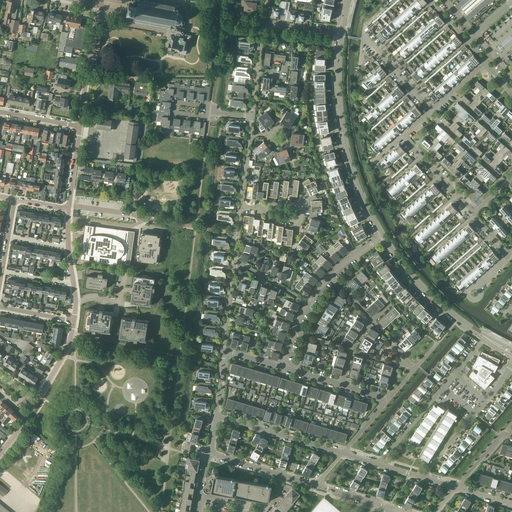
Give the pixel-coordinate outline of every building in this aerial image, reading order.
[(183,34),(184,28),(185,27),(184,27),(185,22),(183,21),(183,20),(182,20),(183,17),(184,17),(184,16),(183,16),(182,14),(182,13),(182,12),(181,13),(178,12),(179,11),(178,11),(178,10),(179,10),(179,8),(180,6),(178,5),(176,5),(176,4),(175,4),(175,5),(171,4),(171,5),(168,4),(167,4),(161,3),(161,2),(160,2),(160,3),(154,2),(154,1),(150,0),(150,1),(147,1),(146,0),(145,0),(146,0),(143,0),(133,0),(132,1),(132,0),(131,1),(132,2),(132,3),(131,3),(131,4),(132,4),(132,5),(130,4),(129,3),(128,4),(129,5),(128,8),(128,11),(127,12),(127,13),(128,12),(129,13),(129,14),(130,15),(131,15),(131,17),(132,18),(133,19),(133,20),(133,21),(135,21),(136,21),(141,22),(141,23),(142,23),(142,22),(149,23),(149,24),(149,25),(150,24),(156,25),(155,26),(156,26),(157,25),(163,26),(163,27),(164,27),(164,26),(167,27),(166,28),(170,28),(170,29),(171,29),(171,28),(175,29),(174,33),(174,36),(171,35),(169,42),(168,49),(167,53),(174,54),(174,52),(175,50),(180,52),(180,53),(186,54),(187,50),(188,41),(190,41),(191,35),(186,34),(183,34)] [(245,10),(255,11),(256,3),(251,3),(251,0),(242,0),(242,4),(245,4),(245,10)] [(417,0),(415,0),(413,3),(418,10),(423,6),(417,0)] [(462,14),(471,24),(491,6),(498,0),(453,0),(452,2),(460,11),(462,10),(463,11),(464,12),(462,14)] [(8,31),(17,33),(19,24),(19,21),(15,20),(17,10),(15,10),(16,3),(7,1),(3,24),(10,25),(8,31)] [(284,13),(286,2),(280,1),(279,8),(272,6),(271,10),(270,10),(269,14),(272,14),(272,18),(276,19),(277,15),(278,15),(278,14),(282,15),(282,13),(284,13)] [(294,18),(294,17),(296,11),(289,10),(290,2),(286,2),(284,13),(286,14),(285,20),(288,20),(288,21),(292,22),(293,18),(294,18)] [(413,3),(409,7),(414,13),(418,10),(413,3)] [(329,8),(329,6),(323,5),(322,7),(321,13),(331,15),(332,9),(329,8)] [(409,7),(404,10),(410,17),(414,13),(409,7)] [(36,23),(38,11),(31,9),(28,21),(35,23),(36,23)] [(404,10),(400,14),(406,20),(410,17),(404,10)] [(45,12),(38,11),(36,23),(42,24),(43,21),(45,12)] [(308,13),(296,11),(294,17),(298,18),(297,23),(301,24),(302,20),(303,20),(303,19),(310,20),(311,16),(308,15),(308,13)] [(51,24),(54,24),(56,14),(53,13),(53,12),(50,12),(50,13),(49,13),(49,15),(46,15),(45,22),(48,22),(48,20),(52,21),(51,24)] [(322,22),(330,23),(330,21),(331,15),(321,13),(320,19),(322,19),(322,22)] [(62,15),(56,14),(54,24),(56,25),(57,22),(61,22),(62,15)] [(400,14),(396,17),(402,24),(406,20),(400,14)] [(438,15),(434,19),(440,26),(444,22),(438,15)] [(67,47),(72,48),(73,48),(73,47),(82,49),(86,29),(86,28),(86,27),(85,27),(85,26),(84,26),(84,25),(84,24),(81,24),(82,19),(67,16),(66,24),(68,25),(67,30),(68,31),(68,33),(62,32),(59,50),(63,51),(63,52),(66,52),(67,47)] [(511,16),(510,19),(509,17),(508,17),(509,18),(505,23),(504,21),(503,22),(504,22),(500,28),(498,26),(498,27),(496,32),(494,30),(493,30),(494,31),(490,36),(488,34),(484,38),(488,43),(493,49),(498,46),(500,48),(496,53),(502,59),(507,64),(511,60),(509,58),(511,56),(511,16)] [(392,20),(392,21),(398,28),(402,24),(396,17),(396,18),(395,17),(394,17),(392,18),(392,20)] [(436,29),(440,26),(434,19),(430,23),(436,29)] [(388,24),(394,31),(398,28),(392,21),(391,21),(390,21),(389,21),(388,21),(388,22),(388,23),(388,24)] [(432,33),(436,29),(430,23),(426,26),(432,33)] [(21,24),(19,24),(17,33),(16,38),(18,38),(19,33),(19,32),(21,32),(20,36),(27,37),(28,32),(25,32),(26,25),(21,24)] [(388,24),(384,28),(390,35),(394,31),(388,24)] [(380,31),(380,32),(386,38),(390,35),(384,28),(383,26),(379,30),(380,31)] [(426,26),(422,30),(428,37),(432,33),(426,26)] [(424,40),(428,37),(422,30),(418,33),(424,40)] [(382,42),(386,38),(380,32),(376,35),(382,42)] [(418,33),(414,37),(420,44),(424,40),(418,33)] [(462,42),(456,35),(452,39),(457,46),(462,42)] [(252,50),(253,48),(254,48),(254,47),(253,46),(253,45),(253,44),(252,44),(251,43),(250,43),(250,38),(244,37),(243,37),(242,37),(241,37),(240,37),(239,38),(238,38),(237,40),(237,46),(238,46),(238,49),(243,50),(243,52),(250,53),(250,50),(252,50)] [(414,37),(410,41),(416,47),(420,44),(414,37)] [(453,49),(457,46),(452,39),(447,43),(453,49)] [(411,51),(416,47),(410,41),(405,44),(411,51)] [(449,53),(453,49),(447,43),(443,46),(449,53)] [(407,55),(411,51),(405,44),(401,48),(407,55)] [(443,46),(439,50),(445,56),(449,53),(443,46)] [(403,58),(407,55),(401,48),(397,51),(403,58)] [(315,64),(325,64),(325,58),(324,58),(325,51),(318,50),(318,51),(316,51),(315,64)] [(441,60),(445,56),(439,50),(435,53),(441,60)] [(274,53),(275,52),(265,51),(263,66),(270,66),(271,59),(273,60),(274,60),(274,53)] [(289,51),(286,51),(286,53),(280,53),(280,54),(274,53),(274,60),(273,60),(273,61),(279,62),(279,60),(285,61),(286,57),(289,57),(289,51)] [(289,51),(289,57),(291,58),(290,67),(292,68),(292,67),(298,68),(299,62),(297,62),(298,55),(292,54),(292,52),(293,52),(293,51),(292,51),(289,51)] [(399,62),(403,58),(397,51),(393,55),(399,62)] [(248,57),(249,53),(241,52),(240,52),(239,52),(238,52),(237,52),(236,53),(236,54),(236,55),(237,55),(237,61),(242,63),(243,61),(252,62),(252,61),(251,60),(251,59),(250,58),(249,57),(248,57)] [(437,64),(441,60),(435,53),(431,57),(437,64)] [(469,59),(475,66),(479,62),(473,55),(472,53),(467,57),(469,59)] [(60,59),(59,66),(73,68),(73,65),(76,66),(78,59),(66,57),(65,59),(60,59)] [(433,67),(437,64),(431,57),(427,61),(433,67)] [(471,69),(475,66),(469,59),(467,57),(463,61),(465,63),(471,69)] [(429,71),(433,67),(427,61),(423,64),(429,71)] [(471,69),(465,63),(461,66),(467,73),(471,69)] [(325,70),(325,64),(315,64),(315,70),(317,70),(317,72),(322,72),(322,70),(325,70)] [(425,74),(429,71),(423,64),(419,68),(425,74)] [(375,69),(376,70),(382,77),(386,73),(379,65),(375,69)] [(461,66),(457,70),(463,77),(467,73),(461,66)] [(246,72),(247,68),(239,67),(238,67),(237,67),(236,67),(235,67),(234,68),(234,69),(234,70),(236,70),(235,76),(240,78),(241,76),(250,77),(250,76),(250,75),(249,75),(249,74),(248,73),(247,72),(246,72)] [(292,82),(298,83),(299,83),(299,81),(298,81),(298,77),(301,78),(301,73),(302,73),(303,69),(298,68),(292,67),(292,68),(291,70),(290,70),(290,74),(291,74),(290,82),(292,82)] [(421,78),(425,74),(419,68),(415,71),(421,78)] [(376,78),(378,81),(382,77),(376,70),(372,74),(376,78)] [(463,77),(457,70),(453,73),(459,80),(463,77)] [(415,71),(411,75),(417,82),(421,78),(415,71)] [(322,74),(322,72),(317,72),(317,74),(315,74),(315,80),(325,80),(325,74),(322,74)] [(57,73),(55,81),(58,82),(57,86),(62,87),(68,89),(68,88),(69,88),(71,81),(66,80),(67,75),(57,73)] [(454,84),(459,80),(453,73),(449,77),(454,84)] [(372,74),(368,77),(374,84),(378,81),(376,78),(372,74)] [(271,92),(272,85),(269,85),(270,78),(262,77),(261,83),(263,83),(262,90),(271,92)] [(362,82),(368,89),(374,84),(368,77),(362,82)] [(454,84),(449,77),(444,81),(450,87),(454,84)] [(111,80),(108,99),(117,100),(119,89),(124,90),(124,89),(130,89),(131,83),(111,80)] [(147,95),(147,94),(147,92),(148,92),(149,83),(148,83),(148,84),(136,82),(136,81),(135,85),(131,85),(131,87),(135,88),(135,91),(136,91),(137,91),(139,91),(139,93),(147,95)] [(245,87),(245,83),(237,82),(236,82),(235,81),(234,82),(233,82),(233,83),(232,84),(234,85),(233,90),(234,91),(238,93),(239,91),(248,92),(248,91),(248,90),(248,89),(247,89),(246,88),(245,87)] [(444,81),(440,84),(446,91),(450,87),(444,81)] [(477,81),(474,84),(480,90),(475,96),(478,98),(486,89),(477,81)] [(179,87),(180,83),(177,82),(174,82),(174,84),(169,83),(169,88),(167,89),(171,95),(178,95),(178,96),(179,87)] [(298,83),(292,82),(291,85),(290,85),(289,88),(291,89),(290,99),(297,100),(298,92),(297,92),(298,83)] [(275,86),(272,85),(271,92),(280,93),(280,94),(286,95),(287,87),(278,86),(278,85),(275,84),(275,86)] [(440,84),(436,88),(442,94),(446,91),(440,84)] [(184,88),(179,87),(178,96),(178,95),(178,98),(183,98),(183,96),(188,97),(189,88),(190,86),(184,85),(184,88)] [(392,88),(394,90),(399,97),(404,93),(396,85),(392,88)] [(209,99),(210,86),(205,86),(204,88),(200,87),(198,98),(198,100),(203,101),(204,99),(209,99)] [(198,98),(200,87),(194,87),(194,89),(189,88),(188,97),(188,99),(193,99),(193,97),(198,98)] [(438,98),(442,94),(436,88),(432,91),(438,98)] [(159,101),(160,101),(170,102),(171,95),(167,89),(165,91),(160,91),(159,101)] [(432,91),(431,89),(426,93),(434,102),(438,98),(432,91)] [(487,96),(492,101),(496,98),(486,89),(478,98),(482,101),(487,96)] [(395,100),(399,97),(394,90),(390,94),(395,100)] [(384,95),(386,97),(391,104),(395,100),(390,94),(388,92),(384,95)] [(9,103),(16,104),(17,96),(10,95),(9,103)] [(46,100),(41,99),(42,96),(38,95),(36,108),(44,109),(46,100)] [(24,97),(17,96),(16,104),(22,105),(24,97)] [(243,102),(243,97),(236,97),(234,96),(233,96),(232,97),(231,98),(230,99),(232,99),(231,105),(232,105),(237,107),(237,106),(246,107),(246,106),(246,105),(246,104),(245,104),(244,103),(243,102)] [(470,107),(478,98),(475,96),(470,101),(464,96),(461,99),(470,107)] [(30,98),(24,97),(22,105),(29,106),(30,98)] [(386,97),(381,101),(387,107),(391,104),(386,97)] [(69,103),(68,103),(69,99),(62,98),(62,99),(56,98),(55,103),(61,104),(61,105),(62,105),(61,109),(68,110),(69,103)] [(479,115),(482,112),(477,107),(482,101),(478,98),(470,107),(479,115)] [(500,108),(495,114),(499,117),(507,108),(498,99),(494,103),(500,108)] [(160,101),(159,111),(168,112),(170,112),(171,102),(170,102),(160,101)] [(381,101),(377,104),(383,111),(387,107),(381,101)] [(455,117),(458,120),(467,111),(457,103),(454,106),(460,112),(455,117)] [(373,108),(376,111),(379,114),(383,111),(377,104),(373,108)] [(411,110),(417,116),(421,113),(415,106),(414,104),(409,108),(411,110)] [(296,107),(295,107),(291,114),(284,124),(289,128),(291,124),(294,125),(299,114),(297,113),(299,109),(296,107)] [(373,108),(369,111),(375,118),(379,114),(376,111),(373,108)] [(507,114),(511,118),(511,112),(507,108),(499,117),(502,120),(507,114)] [(280,122),(284,124),(291,114),(287,111),(285,110),(279,116),(282,118),(280,122)] [(407,113),(413,120),(417,116),(411,110),(407,113)] [(168,119),(168,112),(159,111),(158,111),(157,121),(161,122),(162,124),(168,119)] [(267,112),(262,115),(270,125),(274,122),(272,119),(274,117),(268,111),(267,112)] [(364,117),(370,123),(375,118),(369,111),(365,115),(363,112),(359,116),(360,121),(364,117)] [(467,111),(458,120),(462,123),(467,117),(473,122),(476,119),(467,111)] [(409,124),(413,120),(407,113),(403,117),(409,124)] [(490,126),(499,117),(495,114),(491,120),(484,114),(481,118),(490,126)] [(265,128),(270,125),(262,115),(258,118),(257,119),(261,127),(259,128),(260,131),(265,128)] [(409,124),(403,117),(399,120),(405,127),(409,124)] [(441,121),(450,129),(458,120),(455,117),(450,123),(444,117),(441,121)] [(497,126),(502,120),(499,117),(490,126),(499,134),(502,131),(497,126)] [(104,129),(105,120),(95,118),(94,128),(104,129)] [(184,132),(184,130),(185,122),(180,121),(180,119),(175,118),(175,120),(174,129),(174,131),(184,132)] [(174,131),(174,129),(175,120),(168,119),(162,124),(164,125),(163,130),(174,131)] [(184,130),(189,131),(189,133),(194,134),(194,131),(195,123),(190,122),(191,120),(185,119),(185,122),(184,130)] [(105,120),(104,129),(114,131),(115,121),(105,120)] [(395,124),(401,131),(405,127),(399,120),(395,124)] [(457,129),(462,123),(458,120),(450,129),(459,137),(462,134),(457,129)] [(139,123),(130,121),(124,161),(133,162),(134,162),(136,162),(141,123),(139,122),(139,123)] [(194,131),(199,132),(199,134),(204,135),(205,124),(200,123),(201,121),(195,121),(195,123),(194,131)] [(240,127),(240,122),(233,121),(231,121),(230,121),(229,121),(229,122),(228,122),(227,123),(227,124),(229,124),(228,130),(229,130),(234,132),(235,133),(236,136),(240,136),(241,131),(243,132),(243,131),(243,130),(243,129),(242,128),(241,127),(240,127)] [(481,130),(476,136),(479,139),(487,130),(478,121),(475,125),(481,130)] [(391,128),(397,134),(401,131),(395,124),(391,128)] [(439,142),(447,133),(438,124),(435,128),(440,133),(435,139),(439,142)] [(32,134),(33,127),(28,126),(26,133),(26,135),(25,139),(29,140),(30,134),(32,134)] [(322,136),(326,135),(326,133),(330,132),(329,126),(319,128),(320,134),(322,133),(322,136)] [(391,128),(387,131),(393,138),(397,134),(391,128)] [(42,140),(49,141),(51,132),(51,131),(44,129),(42,140)] [(496,138),(487,130),(479,139),(482,142),(487,136),(493,141),(496,138)] [(291,138),(304,140),(305,135),(304,135),(305,133),(296,131),(296,133),(292,133),(291,138)] [(389,141),(393,138),(387,131),(383,135),(389,141)] [(57,133),(51,132),(49,141),(49,142),(55,144),(56,142),(55,142),(57,133)] [(57,132),(57,133),(55,142),(56,142),(62,144),(64,134),(64,133),(57,132)] [(379,138),(385,145),(389,141),(383,135),(381,133),(377,136),(379,138)] [(447,133),(439,142),(442,145),(447,139),(453,144),(456,141),(447,133)] [(511,136),(511,138),(505,133),(501,136),(511,144),(511,142),(511,136)] [(71,135),(64,134),(62,144),(62,145),(69,146),(71,135)] [(326,137),(326,135),(322,136),(322,138),(320,138),(322,144),(331,142),(330,136),(326,137)] [(238,142),(238,137),(231,136),(230,136),(229,136),(228,136),(227,136),(226,137),(225,138),(225,139),(227,139),(226,145),(227,145),(232,147),(233,146),(241,147),(241,145),(241,144),(241,143),(239,142),(238,142)] [(470,148),(479,139),(476,136),(471,141),(465,136),(461,139),(470,148)] [(303,145),(304,143),(307,143),(307,140),(304,140),(291,138),(290,144),(295,144),(294,147),(303,146),(303,145)] [(381,149),(385,145),(379,138),(375,142),(376,144),(381,149)] [(421,142),(430,151),(439,142),(435,139),(430,145),(424,139),(421,142)] [(482,142),(479,139),(470,148),(479,156),(482,152),(477,147),(482,142)] [(496,154),(499,157),(507,148),(498,140),(495,143),(501,149),(496,154)] [(254,150),(257,154),(267,146),(264,142),(261,145),(259,143),(253,149),(254,150)] [(333,148),(331,142),(322,144),(323,150),(325,150),(326,152),(330,151),(330,149),(333,148)] [(375,154),(381,149),(376,144),(375,142),(371,145),(370,144),(367,147),(369,149),(370,148),(375,154)] [(442,145),(439,142),(430,151),(439,159),(442,156),(437,150),(442,145)] [(461,152),(456,158),(459,160),(467,151),(458,143),(455,146),(461,152)] [(399,144),(394,148),(400,155),(405,151),(399,144)] [(271,150),(267,146),(257,154),(261,158),(262,159),(269,155),(268,153),(271,150)] [(287,148),(281,150),(286,162),(291,161),(291,160),(292,160),(291,151),(288,152),(287,148)] [(396,159),(400,155),(394,148),(390,152),(396,159)] [(511,152),(507,148),(499,157),(502,160),(508,154),(511,158),(511,152)] [(281,164),(286,162),(281,150),(276,152),(278,156),(275,157),(279,165),(281,164)] [(225,160),(238,165),(239,162),(240,162),(240,161),(240,160),(239,159),(239,158),(238,157),(237,157),(236,157),(237,152),(229,151),(228,151),(227,151),(226,151),(225,152),(224,152),(224,154),(225,154),(225,160)] [(330,153),(330,151),(326,152),(326,154),(324,154),(326,160),(335,158),(334,152),(330,153)] [(467,158),(473,163),(476,160),(467,151),(459,160),(462,163),(464,165),(466,163),(464,161),(467,158)] [(57,163),(64,164),(65,158),(62,157),(63,153),(53,152),(53,156),(55,156),(55,159),(55,162),(57,163)] [(392,162),(396,159),(390,152),(386,155),(392,162)] [(482,158),(491,166),(499,157),(496,154),(491,160),(485,154),(482,158)] [(388,166),(392,162),(386,155),(382,159),(388,166)] [(497,166),(502,160),(499,157),(491,166),(500,174),(503,171),(497,166)] [(337,164),(335,158),(326,160),(327,166),(329,166),(330,168),(334,166),(334,165),(337,164)] [(450,169),(459,160),(456,158),(451,163),(445,158),(441,161),(450,169)] [(382,171),(388,166),(382,159),(376,164),(382,171)] [(457,169),(462,163),(459,160),(450,169),(459,177),(463,174),(457,169)] [(57,165),(57,169),(63,170),(64,164),(57,163),(55,162),(50,162),(50,164),(57,165)] [(479,179),(487,170),(478,162),(475,165),(481,170),(476,176),(479,179)] [(418,175),(422,171),(416,164),(412,168),(418,175)] [(234,172),(235,167),(227,166),(226,166),(225,166),(224,166),(223,166),(223,167),(222,168),(222,169),(224,169),(223,175),(228,177),(229,177),(230,177),(229,179),(237,180),(237,176),(238,177),(238,175),(238,174),(237,173),(236,172),(235,172),(234,172)] [(328,171),(330,176),(340,173),(338,168),(335,168),(334,166),(330,168),(330,170),(328,171)] [(79,179),(89,181),(89,177),(92,178),(93,170),(94,168),(85,167),(84,171),(80,171),(79,179)] [(412,168),(408,172),(414,178),(418,175),(412,168)] [(89,177),(89,181),(92,181),(91,181),(92,181),(95,181),(97,181),(99,181),(100,181),(100,179),(104,180),(105,173),(101,173),(102,171),(93,170),(92,178),(89,177)] [(487,170),(479,179),(482,182),(487,176),(493,181),(496,178),(487,170)] [(105,173),(104,180),(104,181),(113,182),(113,181),(117,181),(118,175),(114,174),(114,172),(105,171),(105,173)] [(415,180),(414,178),(408,172),(404,175),(410,182),(411,184),(415,180)] [(118,173),(118,175),(117,181),(116,183),(125,184),(125,186),(129,187),(130,176),(126,176),(126,174),(118,173)] [(340,174),(340,173),(330,176),(332,182),(341,179),(341,178),(340,174)] [(411,184),(410,182),(404,175),(400,179),(407,188),(411,184)] [(462,179),(470,188),(479,179),(476,176),(471,181),(465,176),(462,179)] [(23,179),(21,188),(27,189),(28,183),(29,177),(26,177),(26,180),(23,179)] [(28,183),(27,189),(33,190),(34,184),(35,178),(29,177),(28,183)] [(306,187),(307,189),(317,185),(315,180),(311,182),(309,179),(302,183),(305,187),(306,187)] [(342,180),(341,179),(332,182),(334,187),(343,184),(343,181),(342,180)] [(396,182),(401,189),(403,191),(407,188),(400,179),(396,182)] [(482,182),(479,179),(470,188),(480,196),(483,192),(477,187),(482,182)] [(289,183),(288,187),(287,195),(297,196),(299,180),(294,180),(294,183),(289,183)] [(34,184),(33,190),(39,191),(40,185),(42,185),(43,182),(38,181),(37,184),(34,184)] [(233,186),(233,182),(226,181),(225,181),(224,181),(223,181),(222,181),(221,182),(220,183),(220,184),(222,184),(221,190),(222,190),(227,192),(227,190),(236,191),(236,190),(236,189),(235,188),(234,187),(233,186)] [(273,189),(268,189),(267,197),(277,198),(277,196),(279,184),(279,182),(274,181),(273,189)] [(287,197),(287,195),(288,187),(289,183),(289,181),(284,181),(284,185),(279,184),(277,196),(287,197)] [(267,199),(267,197),(268,189),(269,183),(264,182),(263,186),(258,186),(257,197),(267,199)] [(401,189),(396,182),(391,186),(397,193),(399,195),(400,194),(403,191),(401,189)] [(257,199),(257,197),(258,186),(259,183),(254,183),(253,187),(248,187),(246,198),(257,199)] [(345,189),(343,184),(334,187),(335,189),(336,193),(345,189)] [(429,188),(435,195),(437,196),(441,192),(434,184),(429,188)] [(308,193),(309,198),(316,196),(315,193),(320,191),(322,190),(320,185),(317,186),(317,185),(307,189),(309,193),(308,193)] [(61,190),(60,190),(61,188),(54,187),(47,186),(47,188),(52,189),(51,190),(53,193),(53,196),(57,197),(57,193),(60,194),(60,193),(61,193),(61,190)] [(397,193),(391,186),(386,191),(392,198),(392,197),(395,201),(401,196),(400,194),(399,195),(397,193)] [(425,192),(431,198),(435,195),(429,188),(425,192)] [(346,190),(345,189),(336,193),(337,196),(338,199),(348,195),(346,190)] [(427,202),(431,198),(425,192),(421,195),(427,202)] [(340,204),(350,200),(349,199),(348,196),(348,195),(338,199),(340,204)] [(423,205),(427,202),(421,195),(417,199),(423,205)] [(231,201),(231,197),(224,196),(222,196),(221,196),(220,196),(219,197),(218,198),(218,199),(220,199),(219,205),(220,205),(225,207),(225,205),(234,206),(234,205),(234,204),(233,203),(232,202),(231,201)] [(317,198),(316,196),(309,198),(310,203),(311,203),(312,206),(322,206),(322,200),(322,197),(317,198)] [(417,199),(413,202),(419,209),(423,205),(417,199)] [(340,204),(343,210),(352,205),(351,202),(350,200),(340,204)] [(409,206),(415,213),(419,209),(413,202),(409,206)] [(453,215),(457,211),(451,204),(447,208),(453,215)] [(354,211),(352,205),(343,210),(345,215),(354,211)] [(311,210),(310,215),(317,216),(318,212),(322,212),(322,206),(312,206),(312,210),(311,210)] [(405,209),(411,216),(415,213),(409,206),(405,209)] [(500,220),(502,222),(511,212),(511,210),(511,209),(510,210),(507,207),(505,208),(503,206),(499,210),(503,215),(500,218),(501,219),(500,220)] [(453,215),(447,208),(443,211),(449,218),(453,215)] [(414,220),(411,216),(405,209),(399,214),(405,221),(407,220),(410,223),(414,220)] [(229,216),(229,212),(222,211),(221,210),(220,210),(219,211),(218,211),(217,212),(216,213),(218,214),(217,219),(218,219),(223,221),(224,220),(232,221),(232,220),(232,219),(232,218),(230,217),(230,216),(229,216)] [(24,224),(25,218),(26,212),(20,211),(17,211),(16,216),(19,217),(23,218),(22,223),(24,224)] [(356,215),(354,211),(345,215),(346,217),(348,220),(357,216),(356,215)] [(449,218),(443,211),(439,215),(445,222),(449,218)] [(511,212),(502,222),(503,222),(505,225),(509,221),(511,224),(511,212)] [(310,221),(309,224),(320,227),(321,221),(317,220),(317,216),(310,215),(309,220),(310,221)] [(445,222),(439,215),(435,219),(441,225),(445,222)] [(253,233),(253,231),(254,219),(255,217),(244,216),(243,224),(249,225),(248,232),(253,233)] [(359,221),(357,216),(348,220),(350,226),(352,225),(353,227),(358,224),(357,223),(359,221)] [(503,222),(502,222),(500,220),(497,217),(495,219),(493,216),(488,220),(489,221),(487,224),(491,228),(493,226),(496,229),(503,222)] [(264,220),(254,219),(253,231),(258,231),(257,236),(262,236),(263,231),(264,222),(264,220)] [(442,227),(441,225),(435,219),(430,222),(436,229),(438,230),(438,231),(442,227)] [(263,231),(268,232),(267,239),(272,239),(272,238),(272,235),(273,233),(272,233),(273,225),(274,225),(274,223),(264,222),(263,231)] [(434,234),(438,230),(436,229),(430,222),(426,226),(432,232),(434,234)] [(503,222),(496,229),(492,232),(495,235),(498,232),(503,237),(507,233),(505,231),(507,229),(505,226),(505,225),(503,222)] [(318,232),(320,227),(309,224),(309,227),(307,226),(305,231),(312,234),(314,235),(315,231),(318,232)] [(352,230),(355,235),(364,230),(361,225),(358,226),(358,224),(353,227),(354,228),(352,230)] [(464,228),(472,236),(476,232),(469,224),(464,228)] [(135,232),(135,231),(88,225),(87,233),(86,236),(84,237),(85,237),(84,245),(85,245),(84,252),(84,254),(94,256),(93,261),(130,266),(129,265),(133,232),(135,232)] [(283,229),(284,227),(274,225),(273,225),(272,233),(273,233),(272,235),(272,238),(277,239),(277,242),(282,243),(282,240),(283,229)] [(432,232),(426,226),(422,229),(428,236),(432,232)] [(464,228),(460,231),(466,238),(468,240),(472,236),(464,228)] [(282,240),(287,241),(286,245),(291,246),(293,230),(283,229),(282,240)] [(418,233),(424,240),(428,236),(422,229),(418,233)] [(367,235),(364,230),(355,235),(358,240),(360,239),(361,241),(366,239),(368,237),(367,235)] [(304,236),(302,239),(310,245),(314,241),(310,238),(312,234),(305,231),(303,236),(304,236)] [(462,242),(466,238),(460,231),(456,235),(462,242)] [(418,245),(424,240),(418,233),(413,238),(418,245)] [(456,235),(452,238),(458,245),(462,242),(456,235)] [(226,237),(217,236),(216,236),(215,236),(215,237),(214,237),(214,238),(213,239),(213,240),(215,240),(214,245),(215,245),(220,247),(220,246),(229,247),(229,246),(229,245),(229,244),(229,243),(228,243),(227,242),(226,242),(226,237)] [(458,245),(452,238),(448,242),(454,249),(458,245)] [(137,257),(137,261),(158,263),(159,260),(157,259),(158,254),(159,254),(161,245),(159,245),(159,242),(161,242),(141,239),(141,242),(139,242),(138,254),(139,254),(139,257),(137,257)] [(307,250),(310,245),(302,239),(300,241),(299,241),(296,244),(295,243),(292,243),(292,249),(295,249),(297,247),(300,250),(301,249),(304,251),(306,251),(307,250)] [(339,241),(333,245),(340,254),(342,253),(343,254),(348,251),(343,245),(343,246),(339,241)] [(444,245),(450,252),(451,252),(452,252),(453,252),(454,251),(454,250),(454,249),(448,242),(444,245)] [(19,254),(19,252),(20,246),(14,244),(12,254),(16,255),(15,260),(18,260),(19,254)] [(245,244),(243,252),(256,255),(256,253),(257,253),(258,248),(252,246),(245,244)] [(338,256),(340,254),(333,245),(327,250),(331,255),(331,256),(335,261),(340,257),(338,256)] [(440,249),(446,256),(448,256),(449,256),(449,255),(450,255),(450,254),(450,253),(450,252),(444,245),(440,249)] [(372,262),(376,259),(380,256),(376,249),(369,253),(371,255),(368,257),(372,262)] [(446,256),(440,249),(436,253),(442,259),(446,256)] [(489,255),(495,262),(499,258),(491,249),(487,253),(489,255)] [(228,262),(228,261),(228,260),(227,259),(227,258),(226,257),(225,257),(224,257),(224,252),(215,251),(214,251),(213,251),(213,252),(212,252),(212,253),(212,254),(212,255),(213,255),(212,260),(213,260),(218,262),(219,260),(228,262)] [(253,262),(256,255),(243,252),(243,254),(242,254),(241,259),(247,261),(247,260),(253,262)] [(442,259),(436,253),(430,258),(436,264),(442,259)] [(322,255),(316,261),(325,269),(326,267),(328,268),(332,264),(327,260),(326,260),(322,255)] [(489,255),(484,259),(490,265),(495,262),(489,255)] [(377,265),(378,267),(382,265),(381,263),(383,261),(380,256),(376,259),(372,262),(375,267),(377,265)] [(267,270),(269,271),(273,259),(265,257),(264,263),(263,263),(261,269),(267,271),(267,270)] [(280,261),(273,259),(269,271),(271,272),(271,273),(276,274),(278,268),(280,261)] [(490,265),(484,259),(480,262),(486,269),(490,265)] [(323,270),(325,269),(316,261),(311,266),(316,271),(321,276),(325,272),(323,270)] [(482,273),(486,269),(480,262),(476,266),(482,273)] [(383,266),(382,265),(378,267),(380,269),(378,270),(382,275),(390,269),(386,264),(383,266)] [(226,276),(226,275),(226,274),(225,274),(225,273),(224,272),(223,272),(222,271),(223,267),(213,266),(212,266),(211,266),(211,267),(210,267),(210,268),(210,269),(211,270),(211,275),(216,277),(217,275),(226,276)] [(284,266),(282,272),(280,278),(285,280),(285,279),(290,281),(293,273),(290,272),(291,269),(284,266)] [(482,273),(476,266),(472,269),(478,276),(482,273)] [(88,269),(88,270),(88,275),(86,275),(85,284),(90,285),(89,288),(99,289),(99,286),(106,287),(107,281),(110,281),(110,282),(110,281),(113,282),(114,273),(88,269)] [(392,273),(390,269),(382,275),(382,276),(385,280),(393,274),(392,273)] [(474,280),(478,276),(472,269),(468,273),(474,280)] [(361,271),(357,275),(363,282),(367,278),(368,278),(370,277),(365,270),(363,272),(361,271)] [(306,272),(302,278),(311,285),(312,283),(314,284),(317,280),(312,275),(311,276),(306,272)] [(474,280),(468,273),(464,277),(470,283),(474,280)] [(394,274),(393,274),(385,280),(389,284),(397,278),(394,275),(394,274)] [(152,300),(152,296),(150,296),(151,292),(154,293),(155,287),(154,287),(154,284),(150,284),(151,278),(148,277),(148,276),(141,275),(141,276),(134,275),(132,287),(130,287),(131,288),(130,293),(129,293),(131,294),(130,303),(147,305),(148,299),(152,300)] [(357,275),(353,278),(359,285),(363,282),(357,275)] [(245,290),(247,290),(250,278),(243,276),(241,282),(239,288),(244,290),(245,290)] [(464,277),(460,280),(466,287),(470,283),(464,277)] [(256,286),(258,280),(253,278),(253,279),(250,278),(247,290),(254,292),(256,286)] [(309,287),(311,285),(302,278),(295,286),(300,290),(302,288),(308,292),(311,288),(309,287)] [(355,289),(359,285),(353,278),(349,282),(355,289)] [(397,278),(389,284),(391,287),(393,289),(400,282),(397,278)] [(460,292),(466,287),(460,280),(455,285),(454,284),(451,286),(458,293),(460,291),(460,292)] [(221,287),(221,286),(220,286),(221,282),(212,281),(211,281),(210,281),(209,281),(209,282),(208,283),(208,284),(209,284),(209,289),(209,290),(214,292),(215,290),(224,291),(224,290),(224,289),(223,288),(223,287),(222,287),(221,287)] [(351,292),(355,289),(349,282),(345,286),(351,292)] [(401,283),(400,282),(393,289),(397,293),(404,287),(401,283)] [(258,299),(265,301),(269,289),(267,288),(262,286),(260,292),(260,293),(258,299)] [(407,290),(404,287),(397,293),(401,298),(408,291),(407,290)] [(61,289),(60,297),(59,300),(65,301),(67,291),(65,290),(65,289),(61,289)] [(269,289),(265,301),(273,303),(275,297),(277,291),(272,289),(271,290),(269,289)] [(501,297),(498,301),(503,305),(507,300),(507,301),(510,298),(509,298),(504,293),(500,290),(498,294),(501,297)] [(409,292),(408,291),(401,298),(402,299),(405,302),(412,295),(409,292)] [(378,298),(384,304),(389,301),(382,294),(378,298)] [(338,295),(335,300),(343,305),(344,303),(346,302),(345,298),(343,298),(338,295)] [(415,298),(412,295),(405,302),(409,306),(416,299),(415,298)] [(222,306),(222,305),(222,304),(222,303),(221,303),(221,302),(220,302),(219,301),(218,301),(219,297),(210,296),(209,296),(208,296),(207,296),(207,297),(206,298),(206,299),(208,299),(207,304),(208,304),(208,305),(213,306),(213,305),(222,306)] [(380,308),(382,307),(384,304),(378,298),(374,301),(380,308)] [(504,306),(503,305),(498,301),(494,298),(492,301),(494,304),(491,308),(496,312),(500,307),(501,308),(504,306)] [(287,299),(284,306),(294,311),(295,309),(297,310),(299,305),(293,302),(287,299)] [(417,300),(416,299),(409,306),(413,311),(420,303),(419,302),(417,300)] [(343,305),(335,300),(333,302),(331,301),(330,303),(338,308),(337,308),(340,310),(343,305)] [(376,312),(380,308),(374,301),(370,305),(376,312)] [(330,303),(327,307),(335,312),(337,308),(338,308),(330,303)] [(423,306),(420,303),(413,311),(417,314),(424,307),(423,306)] [(252,315),(254,310),(255,310),(256,307),(250,305),(249,309),(247,308),(241,306),(239,313),(251,317),(252,315)] [(376,312),(370,305),(366,309),(372,316),(376,312)] [(294,311),(284,306),(280,313),(286,316),(292,319),(294,314),(293,314),(294,311)] [(394,306),(390,310),(396,317),(399,314),(401,316),(402,314),(400,312),(399,312),(394,306)] [(324,312),(332,317),(335,312),(327,307),(324,312)] [(425,308),(424,307),(417,314),(422,319),(428,311),(425,308)] [(101,330),(101,332),(105,332),(105,329),(111,330),(113,312),(104,311),(105,308),(104,308),(104,310),(99,309),(99,308),(98,308),(98,310),(86,309),(85,316),(84,316),(83,322),(84,322),(84,326),(87,326),(86,330),(92,331),(92,332),(96,333),(96,329),(101,330)] [(220,321),(220,320),(220,319),(220,318),(219,317),(218,317),(218,316),(217,316),(217,312),(208,310),(207,310),(206,311),(205,312),(204,313),(204,314),(206,314),(205,319),(206,319),(211,321),(211,320),(220,321)] [(392,321),(396,317),(390,310),(385,314),(392,321)] [(433,315),(428,311),(422,319),(426,322),(427,321),(429,323),(432,319),(430,317),(433,315)] [(321,317),(329,322),(332,317),(324,312),(321,317)] [(253,325),(249,323),(251,317),(239,313),(238,316),(237,316),(236,321),(242,323),(242,325),(252,328),(253,325)] [(385,314),(381,317),(388,324),(392,321),(385,314)] [(137,340),(140,341),(143,341),(144,338),(147,338),(147,334),(148,335),(149,328),(148,328),(149,321),(137,319),(137,316),(137,318),(131,317),(132,316),(131,316),(131,318),(122,317),(119,334),(125,335),(125,339),(128,339),(129,337),(134,338),(133,341),(137,342),(137,340)] [(356,319),(353,324),(361,329),(364,324),(361,322),(363,319),(358,316),(356,319)] [(326,326),(329,322),(321,317),(318,321),(326,326)] [(381,317),(377,321),(384,328),(388,324),(381,317)] [(433,320),(432,319),(429,323),(426,326),(428,327),(429,325),(434,329),(441,322),(436,318),(434,320),(433,320)] [(277,320),(274,326),(285,331),(286,329),(288,329),(290,324),(283,321),(283,322),(277,320)] [(318,327),(326,332),(329,327),(326,326),(318,321),(317,323),(320,324),(318,327)] [(445,325),(441,322),(434,329),(439,333),(440,331),(442,333),(447,327),(445,325)] [(353,324),(350,328),(358,333),(361,329),(353,324)] [(216,331),(215,331),(215,326),(206,325),(205,325),(204,326),(203,327),(203,328),(202,329),(204,329),(203,334),(204,334),(209,336),(209,335),(218,336),(219,335),(218,334),(218,333),(217,332),(216,331)] [(284,333),(285,331),(274,326),(272,334),(278,336),(284,339),(286,334),(284,333)] [(326,332),(318,327),(315,332),(320,335),(321,337),(325,336),(325,334),(326,332)] [(358,333),(350,328),(347,333),(355,338),(358,333)] [(378,333),(376,332),(370,328),(367,333),(375,338),(378,333)] [(420,335),(422,333),(416,328),(410,333),(417,340),(421,336),(420,335)] [(232,331),(230,337),(233,338),(232,342),(231,343),(231,345),(232,345),(236,346),(239,346),(242,335),(236,333),(236,332),(232,331)] [(352,343),(355,338),(347,333),(344,338),(342,341),(345,344),(346,343),(350,345),(351,342),(352,343)] [(367,333),(364,338),(372,343),(375,338),(367,333)] [(410,333),(406,337),(413,344),(417,340),(410,333)] [(242,335),(239,346),(241,347),(241,348),(245,349),(246,349),(247,348),(247,346),(247,345),(250,346),(250,347),(253,348),(253,347),(255,344),(256,341),(253,340),(252,341),(249,340),(250,337),(249,337),(242,335)] [(413,344),(406,337),(402,340),(409,347),(413,344)] [(460,337),(454,344),(463,352),(465,349),(463,348),(464,346),(462,345),(465,341),(460,337)] [(372,343),(364,338),(362,342),(370,347),(372,343)] [(214,346),(213,346),(214,341),(204,340),(203,340),(202,341),(201,341),(201,342),(201,343),(201,344),(202,344),(201,349),(202,349),(207,351),(208,350),(217,351),(217,350),(217,349),(216,349),(216,348),(216,347),(215,347),(215,346),(214,346)] [(269,340),(267,348),(278,351),(279,348),(281,349),(283,344),(276,342),(269,340)] [(409,347),(402,340),(398,344),(404,351),(409,347)] [(317,344),(308,342),(307,347),(316,350),(317,344)] [(366,351),(367,352),(370,347),(362,342),(359,347),(363,350),(366,351)] [(463,352),(454,344),(448,352),(453,356),(456,353),(457,354),(458,352),(460,354),(463,352)] [(278,353),(278,351),(267,348),(265,354),(260,353),(259,356),(265,357),(265,355),(271,356),(271,357),(278,359),(280,354),(278,353)] [(42,355),(51,360),(54,354),(47,350),(45,354),(43,352),(42,355)] [(338,351),(336,356),(345,359),(347,353),(338,351)] [(317,356),(314,355),(305,352),(304,358),(313,360),(315,361),(317,356)] [(456,359),(453,356),(448,352),(442,359),(447,363),(450,360),(451,361),(452,360),(454,361),(456,359)] [(479,355),(472,367),(478,370),(475,373),(472,371),(468,375),(484,389),(494,377),(492,375),(492,374),(494,372),(498,366),(497,365),(500,360),(482,352),(480,356),(479,355)] [(8,368),(8,367),(13,361),(14,359),(11,357),(9,355),(8,357),(3,363),(6,365),(5,366),(8,368)] [(48,365),(51,360),(42,355),(39,360),(48,365)] [(354,355),(353,361),(362,364),(363,358),(354,355)] [(18,365),(15,363),(17,359),(15,358),(14,359),(13,361),(8,367),(14,371),(18,365)] [(313,360),(304,358),(302,363),(311,366),(313,360)] [(442,366),(439,369),(444,373),(448,368),(449,369),(451,367),(447,363),(442,359),(439,362),(442,366)] [(235,374),(238,365),(233,363),(230,372),(235,374)] [(382,370),(391,372),(393,367),(384,364),(382,370)] [(18,374),(23,377),(28,371),(28,372),(29,369),(24,366),(18,374)] [(341,374),(342,369),(333,366),(332,372),(341,374)] [(439,369),(436,366),(433,369),(436,373),(433,376),(438,381),(442,376),(443,376),(445,374),(444,373),(439,369)] [(204,378),(205,379),(206,382),(210,382),(211,378),(213,378),(213,377),(213,376),(213,375),(212,374),(211,374),(211,373),(210,373),(210,369),(201,367),(200,367),(200,368),(199,368),(198,368),(198,369),(198,370),(197,370),(197,371),(199,371),(198,376),(199,376),(204,378)] [(33,375),(34,374),(34,373),(29,369),(28,372),(28,371),(23,377),(28,381),(33,375)] [(348,377),(357,379),(359,374),(350,371),(348,377)] [(38,379),(33,375),(28,381),(34,385),(38,379)] [(280,377),(274,376),(271,385),(277,386),(280,377)] [(425,388),(428,385),(430,386),(431,385),(433,387),(435,384),(427,377),(420,384),(425,388)] [(279,387),(284,389),(287,380),(282,378),(279,387)] [(378,385),(387,388),(388,383),(379,380),(378,385)] [(197,391),(202,393),(202,392),(206,392),(204,395),(210,398),(211,393),(212,392),(211,391),(211,390),(210,389),(209,388),(208,388),(208,383),(199,382),(198,382),(198,383),(197,383),(196,383),(196,384),(196,385),(195,385),(195,386),(197,386),(196,391),(197,391)] [(419,396),(419,395),(422,392),(423,394),(425,392),(427,394),(429,391),(425,388),(420,384),(414,391),(419,396)] [(508,397),(511,394),(511,388),(509,386),(508,385),(506,388),(507,389),(503,393),(508,397)] [(318,389),(313,387),(310,396),(316,398),(318,389)] [(323,400),(326,391),(320,389),(317,398),(323,400)] [(423,398),(419,395),(419,396),(414,391),(408,399),(413,403),(416,399),(417,401),(419,399),(421,401),(423,398)] [(503,393),(502,392),(500,395),(501,396),(497,400),(502,405),(505,401),(509,403),(511,400),(508,397),(503,393)] [(194,400),(194,401),(195,401),(195,406),(200,408),(201,407),(203,407),(202,410),(208,412),(209,408),(210,408),(210,407),(210,406),(209,405),(209,404),(208,404),(208,403),(207,403),(206,403),(207,398),(197,397),(196,397),(195,398),(194,398),(194,399),(194,400)] [(410,413),(414,408),(415,409),(417,406),(413,403),(408,399),(406,402),(408,405),(406,409),(405,409),(410,413)] [(490,407),(491,408),(496,412),(499,408),(503,411),(506,407),(502,405),(497,400),(496,400),(494,402),(495,403),(493,405),(491,404),(489,406),(490,407)] [(364,413),(364,412),(367,403),(362,402),(359,411),(364,413)] [(434,405),(429,412),(407,442),(415,448),(442,411),(443,413),(445,410),(438,405),(436,407),(434,405)] [(0,417),(1,418),(5,413),(8,416),(11,412),(12,411),(7,406),(3,411),(0,414),(0,417)] [(402,412),(399,416),(404,420),(408,415),(409,416),(411,414),(410,413),(405,409),(406,409),(402,406),(399,409),(402,412)] [(499,415),(497,412),(496,412),(491,408),(490,407),(488,409),(489,410),(485,415),(490,419),(493,416),(497,418),(499,415)] [(264,410),(259,408),(256,416),(262,418),(264,410)] [(267,408),(264,419),(269,420),(272,412),(272,410),(267,408)] [(457,415),(452,412),(448,410),(420,456),(428,461),(457,415)] [(15,413),(12,411),(11,412),(8,416),(2,423),(5,426),(11,418),(14,420),(18,415),(15,413)] [(399,416),(396,413),(393,416),(396,420),(393,423),(398,427),(402,423),(403,423),(405,421),(404,420),(399,416)] [(206,421),(196,418),(193,429),(200,431),(202,424),(205,425),(206,421)] [(393,423),(390,420),(387,423),(390,427),(387,430),(389,432),(392,435),(396,430),(397,430),(399,428),(398,427),(393,423)] [(308,423),(303,421),(300,429),(306,431),(308,423)] [(310,423),(308,432),(313,433),(315,425),(316,422),(311,421),(310,423)] [(321,426),(318,435),(323,436),(326,428),(327,424),(322,423),(321,426)] [(472,430),(471,429),(469,431),(478,439),(481,436),(478,432),(481,429),(483,427),(478,423),(477,425),(476,425),(472,430)] [(10,433),(5,429),(0,425),(0,428),(4,432),(8,436),(10,433)] [(189,441),(190,440),(195,441),(196,441),(200,431),(193,429),(192,433),(188,432),(186,440),(189,441)] [(231,436),(230,440),(237,442),(240,431),(233,429),(231,436)] [(382,437),(379,440),(383,444),(384,444),(387,440),(388,440),(391,438),(390,437),(387,435),(381,430),(379,433),(382,437)] [(469,443),(472,440),(476,442),(478,439),(469,431),(467,434),(468,435),(466,436),(465,438),(464,439),(469,443)] [(262,437),(261,438),(260,437),(261,435),(256,434),(256,435),(253,439),(259,442),(256,447),(262,450),(268,441),(262,437)] [(375,444),(373,447),(369,444),(364,450),(366,452),(368,450),(375,452),(376,451),(377,452),(381,447),(382,448),(384,445),(384,444),(383,444),(379,440),(375,437),(373,440),(375,444)] [(463,451),(463,450),(466,447),(470,449),(473,446),(469,443),(464,439),(463,438),(461,441),(462,442),(458,446),(463,451)] [(230,440),(229,444),(227,451),(233,453),(237,442),(230,440)] [(285,445),(282,455),(288,457),(290,453),(292,447),(285,445)] [(450,452),(451,453),(452,453),(452,454),(457,458),(460,454),(464,457),(466,453),(463,450),(463,451),(458,446),(457,446),(454,449),(453,448),(450,452)] [(256,447),(254,450),(250,456),(256,460),(260,454),(262,450),(256,447)] [(314,466),(316,462),(320,456),(314,453),(308,462),(314,466)] [(451,453),(449,455),(450,456),(446,461),(451,465),(453,462),(458,464),(460,461),(457,458),(452,454),(452,453),(451,453)] [(282,455),(280,459),(279,466),(285,468),(288,457),(282,455)] [(446,461),(445,460),(443,463),(444,463),(439,468),(444,472),(447,469),(451,471),(454,468),(451,465),(446,461)] [(308,462),(306,466),(302,472),(308,475),(312,469),(314,466),(308,462)] [(362,480),(367,470),(361,467),(355,476),(362,480)] [(196,474),(196,471),(187,469),(186,468),(185,474),(196,476),(197,474),(196,474)] [(266,485),(233,479),(233,478),(233,477),(232,477),(231,477),(230,478),(217,475),(217,474),(218,473),(218,472),(218,470),(218,469),(217,468),(215,468),(214,468),(213,469),(212,469),(212,471),(212,473),(213,473),(209,477),(212,477),(214,477),(211,491),(268,502),(271,487),(271,486),(269,485),(269,484),(268,484),(267,484),(266,484),(266,485)] [(383,474),(380,484),(386,486),(389,476),(383,474)] [(355,476),(353,480),(350,486),(356,490),(357,488),(361,490),(362,490),(363,490),(363,489),(364,489),(364,488),(364,487),(364,486),(363,486),(359,484),(362,480),(355,476)] [(416,483),(410,493),(416,496),(422,487),(416,483)] [(380,484),(376,495),(383,497),(386,486),(380,484)] [(288,491),(296,498),(300,494),(292,487),(292,488),(289,492),(289,491),(288,491)] [(183,491),(182,491),(181,497),(182,497),(192,499),(193,493),(183,491)] [(293,503),(293,502),(296,498),(288,491),(288,492),(285,496),(285,495),(284,496),(285,497),(293,503)] [(410,493),(405,502),(410,506),(411,506),(416,496),(410,493)] [(283,499),(282,498),(281,500),(290,508),(294,503),(293,502),(293,503),(285,497),(283,499)] [(340,511),(324,497),(311,511),(340,511)] [(465,498),(459,507),(465,511),(471,501),(465,498)] [(281,500),(279,502),(280,503),(278,505),(286,511),(290,508),(281,500)]
